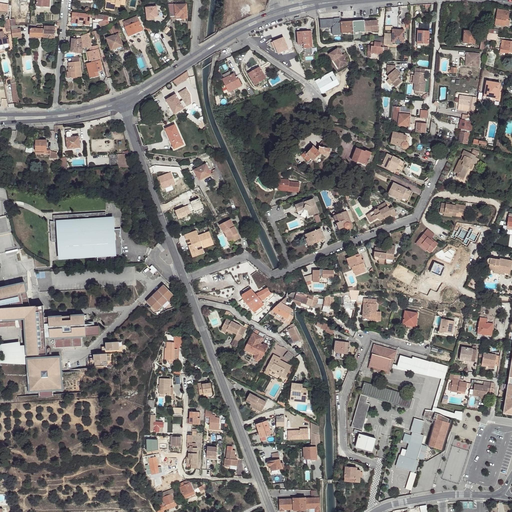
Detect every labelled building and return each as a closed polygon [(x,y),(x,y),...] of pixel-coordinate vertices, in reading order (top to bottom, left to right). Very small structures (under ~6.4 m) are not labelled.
[(105,0),(105,1),(107,1),(106,7),(114,8),(115,6),(115,3),(120,4),(121,2),(125,3),(125,0),(105,0)] [(169,4),(169,17),(176,16),(176,20),(181,20),(181,19),(187,18),(186,5),(175,5),(175,4),(169,4)] [(158,16),(157,6),(146,8),(147,20),(159,18),(159,16),(158,16)] [(509,11),(497,9),(495,25),(505,26),(505,25),(509,26),(510,20),(508,20),(509,11)] [(95,18),(96,14),(88,13),(88,15),(73,13),(72,23),(79,24),(79,23),(84,23),(83,24),(89,25),(90,16),(92,16),(91,18),(95,18)] [(96,14),(95,18),(95,20),(93,20),(93,22),(99,22),(101,27),(109,24),(108,20),(108,16),(96,14)] [(124,24),(129,36),(137,33),(139,35),(140,36),(143,34),(144,33),(143,30),(137,16),(124,22),(123,19),(119,21),(121,26),(124,24)] [(353,33),(352,21),(340,22),(341,22),(339,22),(339,19),(335,20),(335,19),(320,20),(321,28),(333,27),(334,35),(341,35),(341,33),(353,33)] [(353,33),(354,40),(363,39),(362,36),(364,36),(364,32),(378,31),(377,20),(367,21),(367,20),(352,21),(353,33)] [(118,47),(119,51),(124,49),(118,34),(120,33),(119,28),(117,29),(116,28),(115,28),(114,26),(112,27),(111,24),(107,26),(110,32),(111,32),(112,34),(111,34),(112,36),(107,38),(111,50),(112,50),(118,47)] [(55,38),(55,30),(56,30),(56,28),(55,27),(44,26),(44,29),(43,29),(43,26),(38,26),(37,29),(31,29),(30,36),(55,38)] [(22,39),(21,29),(17,29),(12,30),(13,38),(18,37),(19,39),(22,39)] [(404,39),(404,30),(394,29),(394,33),(392,33),(392,34),(384,33),(384,43),(384,44),(392,44),(392,43),(404,43),(404,41),(405,41),(405,39),(404,39)] [(96,39),(101,37),(98,30),(92,32),(92,35),(95,34),(96,39)] [(312,47),(311,37),(309,37),(309,31),(297,32),(298,45),(304,44),(304,48),(312,47)] [(429,31),(419,31),(419,37),(417,37),(417,43),(429,44),(429,31)] [(463,43),(475,44),(475,34),(469,33),(470,31),(464,31),(463,43)] [(0,45),(8,44),(10,44),(8,38),(7,38),(6,37),(6,36),(5,36),(4,35),(3,32),(0,32),(0,45)] [(81,36),(82,39),(83,48),(89,47),(90,51),(87,52),(89,60),(91,60),(92,62),(100,60),(101,60),(98,49),(96,49),(95,46),(92,46),(90,32),(81,36)] [(289,53),(288,49),(283,38),(272,42),(276,53),(278,53),(282,53),(283,54),(288,53),(289,53)] [(71,43),(71,52),(78,53),(83,53),(83,48),(82,39),(78,39),(74,39),(74,44),(71,43)] [(511,41),(502,40),(500,48),(503,48),(503,50),(509,51),(508,52),(511,52),(511,41)] [(371,53),(383,55),(383,53),(383,47),(384,44),(384,43),(374,42),(372,42),(371,43),(371,46),(368,45),(367,57),(371,58),(371,53)] [(342,55),(338,48),(329,54),(333,61),(335,60),(341,67),(347,63),(344,58),(342,55)] [(466,52),(465,66),(479,67),(480,53),(466,52)] [(79,57),(72,58),(72,62),(69,63),(70,72),(67,72),(68,78),(78,77),(78,76),(81,75),(79,57)] [(100,60),(92,62),(86,64),(90,79),(99,77),(98,71),(97,66),(101,65),(100,60)] [(400,75),(395,69),(395,65),(387,65),(387,72),(388,72),(389,74),(387,76),(389,78),(393,83),(392,83),(395,87),(402,82),(398,77),(400,75)] [(266,78),(259,67),(248,74),(255,85),(266,78)] [(325,91),(339,84),(332,72),(315,81),(322,93),(323,94),(326,93),(325,91)] [(424,73),(415,72),(413,83),(415,83),(414,91),(415,91),(415,94),(423,94),(423,92),(424,92),(425,84),(423,84),(423,81),(424,73)] [(173,81),(176,86),(186,79),(183,74),(173,81)] [(234,74),(222,79),(229,92),(242,86),(238,78),(236,79),(234,74)] [(500,83),(487,81),(483,101),(492,103),(493,97),(498,98),(500,83)] [(13,102),(20,102),(18,83),(11,83),(13,102)] [(166,100),(174,114),(183,108),(175,95),(166,100)] [(469,111),(475,112),(477,97),(459,95),(459,104),(458,110),(469,111)] [(398,125),(409,126),(410,122),(410,116),(410,115),(410,113),(400,111),(400,107),(394,106),(392,123),(398,124),(398,125)] [(201,128),(204,124),(189,113),(186,117),(201,128)] [(464,120),(461,119),(459,128),(461,129),(460,131),(458,142),(467,144),(469,133),(470,131),(472,131),(474,118),(470,117),(464,119),(464,120)] [(416,131),(425,133),(426,124),(417,123),(416,131)] [(165,129),(174,149),(184,145),(175,124),(165,129)] [(80,147),(79,137),(72,137),(72,130),(65,130),(67,149),(80,147)] [(403,135),(403,134),(393,132),(390,143),(401,145),(402,147),(403,148),(405,148),(406,148),(407,147),(408,146),(408,144),(407,143),(406,142),(407,136),(403,135)] [(47,150),(47,140),(36,140),(35,151),(32,151),(32,153),(32,154),(50,154),(50,158),(57,158),(57,152),(50,151),(47,151),(47,150)] [(313,161),(320,154),(329,155),(329,149),(323,147),(324,141),(321,140),(316,149),(313,146),(306,154),(304,152),(301,156),(303,158),(304,157),(308,161),(311,158),(313,161)] [(304,152),(306,154),(313,146),(311,144),(304,152)] [(366,165),(371,153),(366,150),(365,152),(356,148),(351,160),(357,162),(357,161),(366,165)] [(460,160),(454,172),(458,174),(456,177),(463,180),(468,168),(471,162),(474,163),(476,165),(479,159),(477,158),(475,157),(476,156),(464,150),(462,155),(464,156),(462,161),(460,160)] [(117,155),(109,155),(110,166),(118,165),(118,167),(129,166),(125,154),(117,154),(117,155)] [(381,166),(394,172),(395,169),(400,171),(402,166),(399,165),(401,160),(387,154),(385,159),(384,161),(381,166)] [(225,182),(216,163),(213,164),(222,183),(225,182)] [(206,164),(193,170),(198,180),(199,180),(200,180),(212,174),(206,164)] [(299,192),(299,182),(289,182),(289,180),(280,179),(279,179),(278,189),(288,189),(288,191),(299,192)] [(233,201),(225,182),(222,183),(230,203),(233,201)] [(412,192),(393,183),(388,194),(397,198),(399,196),(402,197),(408,200),(412,192)] [(318,213),(313,199),(309,200),(304,202),(298,204),(300,210),(298,211),(299,214),(302,213),(307,215),(308,217),(318,213)] [(385,218),(392,214),(393,216),(396,214),(393,207),(389,209),(385,202),(371,210),(372,212),(370,213),(372,216),(371,216),(373,221),(378,218),(379,219),(381,219),(381,218),(382,217),(384,216),(385,218)] [(465,210),(466,206),(456,204),(455,206),(449,204),(449,203),(446,202),(446,204),(441,203),(440,213),(444,214),(444,212),(452,214),(452,212),(456,213),(458,213),(459,212),(459,209),(465,210)] [(349,223),(345,211),(336,215),(339,222),(336,223),(339,229),(345,227),(345,228),(346,229),(348,229),(349,228),(350,227),(351,225),(350,224),(349,223)] [(347,211),(345,211),(349,223),(350,224),(351,225),(350,227),(349,228),(348,229),(346,229),(345,228),(345,227),(339,229),(340,232),(345,230),(347,231),(348,230),(350,230),(352,228),(352,227),(352,225),(352,224),(351,222),(347,211)] [(59,242),(60,258),(97,255),(97,262),(123,260),(121,229),(114,229),(113,218),(106,219),(105,212),(67,215),(68,218),(54,219),(55,222),(53,221),(50,221),(51,242),(59,242)] [(240,238),(231,219),(220,225),(223,232),(224,232),(225,231),(228,235),(226,236),(229,241),(233,239),(234,241),(240,238)] [(321,233),(320,228),(306,234),(308,238),(310,243),(314,241),(315,243),(320,241),(319,239),(321,239),(324,238),(322,232),(321,233)] [(435,235),(428,229),(419,240),(417,243),(421,246),(422,244),(428,249),(427,250),(430,253),(438,244),(431,238),(435,235)] [(198,235),(196,230),(184,235),(186,240),(189,239),(190,241),(192,244),(188,246),(192,256),(199,253),(198,250),(197,248),(202,246),(213,242),(209,231),(198,235)] [(427,250),(428,249),(422,244),(421,246),(417,243),(419,240),(416,243),(426,252),(427,250)] [(393,260),(395,246),(387,245),(387,250),(385,250),(385,249),(375,248),(374,251),(374,256),(375,260),(379,261),(385,261),(386,259),(393,260)] [(199,253),(192,256),(193,257),(205,253),(203,248),(198,250),(199,253)] [(349,257),(352,267),(353,272),(354,272),(356,276),(366,272),(364,268),(365,268),(363,263),(364,263),(363,259),(362,260),(359,254),(349,257)] [(510,274),(511,262),(511,260),(500,258),(499,260),(490,258),(489,258),(488,259),(487,260),(487,262),(488,263),(489,264),(488,270),(498,272),(498,269),(505,270),(504,273),(510,274)] [(448,279),(451,270),(445,268),(445,267),(434,262),(430,273),(436,275),(436,277),(439,279),(444,280),(445,277),(448,279)] [(334,278),(334,271),(323,270),(323,273),(320,273),(320,270),(313,270),(313,282),(320,282),(320,276),(323,276),(323,278),(334,278)] [(415,283),(395,278),(394,281),(411,286),(410,286),(414,287),(415,283)] [(84,315),(44,317),(43,305),(39,307),(36,307),(36,306),(30,306),(25,282),(0,287),(0,327),(16,326),(16,319),(18,319),(21,330),(26,329),(27,345),(28,365),(30,391),(39,390),(39,397),(42,398),(45,398),(49,398),(51,397),(53,396),(53,390),(62,389),(60,357),(47,358),(45,337),(50,337),(50,339),(54,339),(55,348),(82,346),(81,336),(99,335),(99,326),(85,327),(84,315)] [(164,285),(147,302),(156,311),(173,295),(164,285)] [(262,301),(271,294),(267,288),(259,292),(255,294),(262,301)] [(243,298),(242,298),(254,313),(264,304),(262,301),(255,294),(253,291),(252,289),(242,295),(242,297),(243,298)] [(316,305),(318,299),(314,297),(314,296),(311,295),(304,294),(294,292),(292,299),(293,299),(293,301),(296,304),(300,306),(310,309),(311,306),(312,307),(313,304),(315,305),(316,305)] [(351,309),(354,310),(359,292),(341,292),(342,295),(342,296),(344,295),(344,301),(351,300),(351,303),(351,309)] [(325,297),(324,304),(330,305),(330,306),(334,306),(334,297),(330,297),(325,297)] [(364,298),(362,317),(369,317),(369,319),(375,319),(375,321),(380,321),(381,312),(376,312),(377,299),(364,298)] [(272,311),(270,313),(285,322),(290,324),(294,317),(289,314),(291,312),(292,309),(280,302),(272,311)] [(402,324),(415,327),(418,313),(405,311),(402,324)] [(441,319),(439,332),(443,333),(444,332),(452,333),(455,318),(444,315),(443,319),(441,319)] [(480,317),(477,334),(491,336),(494,319),(480,317)] [(241,326),(227,319),(221,330),(226,333),(227,331),(228,329),(233,332),(236,334),(234,339),(239,341),(245,330),(240,327),(241,326)] [(291,328),(288,330),(294,343),(298,341),(299,342),(302,341),(294,324),(291,325),(290,326),(291,328)] [(326,332),(332,335),(336,328),(329,325),(326,331),(326,332)] [(263,338),(253,333),(251,338),(250,337),(244,349),(249,352),(250,350),(256,353),(255,355),(254,357),(254,359),(255,360),(256,361),(257,361),(258,361),(259,360),(260,359),(261,358),(262,359),(268,346),(263,343),(263,345),(260,343),(263,338)] [(174,334),(174,343),(167,342),(166,348),(165,348),(165,361),(169,361),(169,359),(175,359),(174,363),(177,363),(178,349),(177,349),(178,344),(182,344),(181,336),(174,334)] [(349,343),(335,341),(334,351),(341,352),(341,357),(347,358),(348,353),(349,343)] [(0,363),(28,365),(27,345),(20,345),(20,342),(0,344),(0,363)] [(397,351),(374,345),(372,354),(368,368),(377,371),(378,368),(387,371),(391,359),(394,360),(397,351)] [(461,347),(460,358),(471,359),(470,361),(474,362),(476,350),(477,346),(473,346),(472,349),(461,347)] [(293,356),(288,352),(284,357),(289,361),(293,356)] [(496,355),(483,353),(483,357),(482,363),(495,366),(498,366),(500,356),(496,356),(496,355)] [(107,361),(107,354),(94,354),(94,362),(107,361)] [(273,355),(264,373),(269,375),(271,370),(271,369),(278,372),(277,374),(285,378),(291,366),(280,360),(281,359),(273,355)] [(407,357),(400,355),(397,365),(393,364),(394,360),(391,359),(387,371),(378,368),(377,372),(381,373),(389,375),(391,368),(404,371),(407,357)] [(412,359),(407,357),(405,367),(427,374),(430,362),(413,357),(412,359)] [(427,374),(405,367),(404,371),(444,379),(448,367),(430,362),(427,374)] [(170,379),(160,378),(159,394),(160,394),(164,395),(173,395),(174,387),(172,387),(170,387),(170,379)] [(451,388),(451,390),(465,392),(466,387),(467,383),(463,382),(464,380),(453,378),(452,385),(449,384),(449,388),(451,388)] [(441,379),(433,407),(436,407),(445,380),(441,379)] [(475,384),(473,395),(480,396),(486,397),(487,392),(487,390),(490,391),(489,393),(489,394),(493,395),(495,384),(493,383),(484,381),(484,386),(475,384)] [(201,383),(198,383),(199,394),(203,394),(212,392),(211,383),(204,384),(202,384),(201,383)] [(306,400),(307,392),(302,391),(302,388),(302,384),(297,384),(292,383),(290,396),(296,396),(295,399),(306,400)] [(364,383),(361,393),(379,399),(382,388),(377,386),(374,385),(364,383)] [(382,388),(379,399),(410,408),(413,397),(382,388)] [(266,402),(250,393),(247,399),(250,401),(249,403),(250,404),(251,404),(250,406),(256,410),(258,406),(260,407),(262,404),(265,405),(266,402)] [(351,427),(362,430),(370,404),(366,403),(368,396),(361,394),(351,427)] [(258,406),(256,410),(261,412),(265,405),(262,404),(260,407),(258,406)] [(455,413),(433,407),(432,412),(462,421),(462,412),(455,411),(455,413)] [(209,429),(219,430),(220,418),(215,417),(215,415),(212,415),(213,412),(206,409),(205,417),(210,417),(209,422),(210,422),(209,429)] [(440,415),(435,413),(425,411),(423,417),(432,421),(432,423),(434,424),(428,446),(442,450),(449,423),(448,423),(449,419),(440,415)] [(197,424),(198,412),(190,412),(190,419),(189,424),(188,424),(187,431),(192,431),(192,429),(192,424),(197,424)] [(156,415),(150,415),(150,431),(163,432),(163,422),(155,422),(156,415)] [(424,421),(415,418),(411,431),(413,432),(412,436),(405,434),(403,441),(409,443),(407,450),(405,457),(400,455),(396,466),(414,472),(418,460),(416,460),(417,458),(423,460),(427,447),(421,445),(423,436),(420,435),(424,421)] [(272,434),(267,420),(264,421),(264,420),(261,421),(261,422),(256,424),(259,433),(261,432),(262,437),(272,434)] [(311,422),(311,445),(320,444),(319,426),(311,422)] [(288,440),(308,439),(308,429),(300,429),(300,430),(288,430),(288,440)] [(359,434),(355,447),(372,452),(376,439),(359,434)] [(181,446),(181,437),(171,437),(171,446),(181,446)] [(192,464),(197,465),(197,448),(196,448),(196,443),(192,443),(189,443),(189,457),(188,459),(187,459),(187,464),(192,464)] [(217,447),(207,446),(206,458),(210,458),(210,456),(216,456),(217,447)] [(233,447),(227,446),(226,459),(225,458),(225,462),(224,465),(230,465),(230,467),(230,469),(237,470),(238,460),(236,460),(234,459),(235,456),(235,451),(232,450),(233,447)] [(311,460),(317,460),(316,446),(315,446),(312,447),(304,447),(304,459),(311,459),(311,460)] [(277,470),(282,469),(284,468),(283,463),(281,463),(278,452),(272,454),(273,460),(268,461),(268,462),(266,462),(267,465),(268,465),(269,468),(271,467),(272,471),(277,470)] [(159,473),(156,457),(148,458),(149,461),(148,462),(148,464),(150,464),(150,465),(146,465),(147,470),(150,469),(150,471),(151,471),(152,474),(159,473)] [(357,468),(345,467),(344,478),(345,478),(355,478),(355,482),(359,482),(360,477),(360,472),(360,471),(357,470),(357,468)] [(411,491),(416,474),(411,472),(406,489),(411,491)] [(186,500),(196,496),(189,481),(186,481),(179,484),(186,500)] [(175,493),(173,489),(161,494),(165,506),(167,509),(176,506),(172,496),(173,495),(173,493),(175,493)] [(319,511),(318,491),(311,491),(311,495),(315,495),(315,498),(305,498),(293,498),(293,499),(279,499),(280,511),(284,511),(284,510),(290,509),(289,511),(319,511)]
